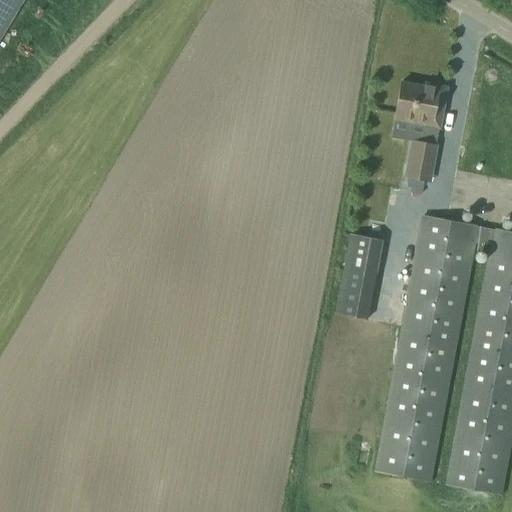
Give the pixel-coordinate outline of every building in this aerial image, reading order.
[(0,0),(0,38),(23,0),(0,0)] [(393,119),(438,128),(445,91),(400,82),(393,119)] [(404,176),(428,181),(435,145),(410,141),(404,176)] [(511,511),(511,158),(475,152),(411,511),(511,511)] [(334,314),(367,320),(381,240),(349,234),(334,314)]
